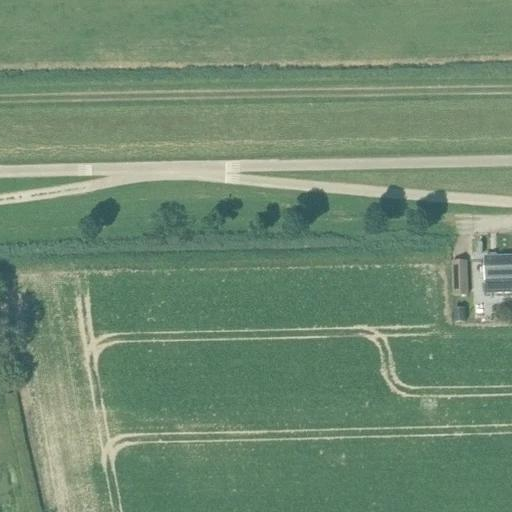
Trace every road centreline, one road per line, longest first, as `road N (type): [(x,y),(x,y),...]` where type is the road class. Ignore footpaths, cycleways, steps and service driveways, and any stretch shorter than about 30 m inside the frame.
road 1 (track): [(0,100),(511,91)]
road 2 (unclassified): [(511,201),(142,166)]
road 3 (unclassified): [(511,162),(142,166)]
road 4 (unclassified): [(142,166),(0,169)]
